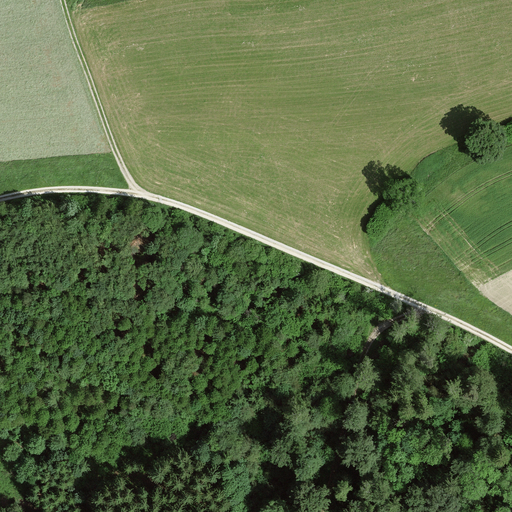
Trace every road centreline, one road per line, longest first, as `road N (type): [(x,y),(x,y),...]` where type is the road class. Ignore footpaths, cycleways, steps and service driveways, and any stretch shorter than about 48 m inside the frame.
road 1 (track): [(511,351),(153,197),(59,188),(0,201)]
road 2 (track): [(425,310),(386,322),(369,341),(321,511)]
road 3 (track): [(138,193),(59,0)]
